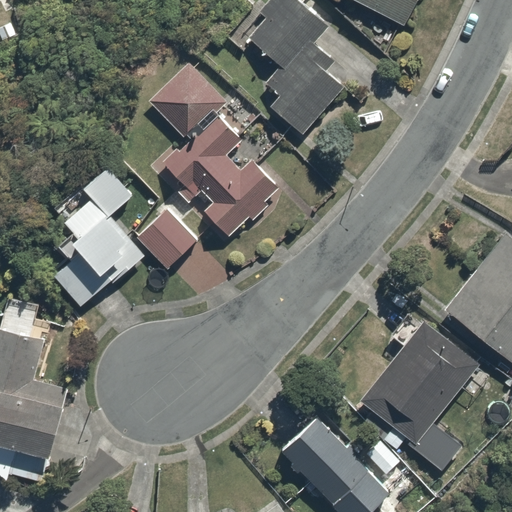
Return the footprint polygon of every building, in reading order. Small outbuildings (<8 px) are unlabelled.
[(329,26),(298,0),(270,0),(258,14),(264,19),(247,39),(278,66),(265,80),(280,93),(268,107),(302,136),(345,87),(329,73),(340,61),(316,41),(329,26)] [(417,0),(353,0),(405,26),(417,0)] [(235,102),(187,56),(145,99),(183,136),(160,160),(197,196),(203,190),(214,200),(206,209),(238,239),(286,189),(255,159),(244,172),(233,161),(253,140),(225,113),(235,102)] [(141,194),(116,162),(113,159),(48,211),(67,235),(57,243),(73,263),(59,274),(87,308),(146,261),(112,217),(141,194)] [(202,239),(169,203),(137,233),(169,268),(202,239)] [(511,230),(450,311),(511,359),(511,230)] [(62,316),(14,300),(0,341),(0,446),(45,462),(71,386),(42,376),(62,316)] [(427,316),(418,327),(405,316),(392,332),(405,343),(360,398),(411,440),(409,443),(439,468),(460,442),(438,424),(486,365),(427,316)] [(376,511),(395,494),(320,414),(286,445),(349,511),(376,511)] [(403,461),(382,439),(367,452),(389,475),(403,461)] [(287,511),(277,497),(256,511),(287,511)]
